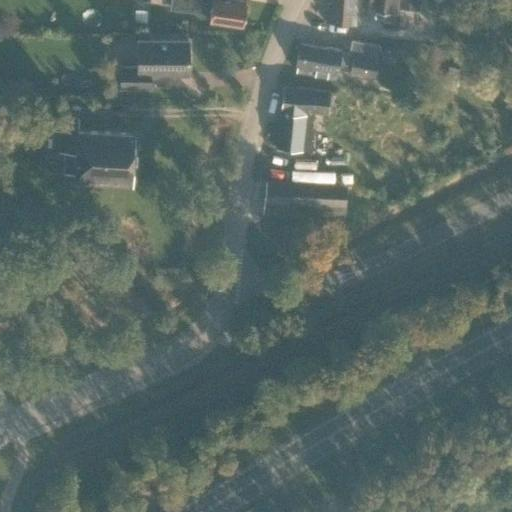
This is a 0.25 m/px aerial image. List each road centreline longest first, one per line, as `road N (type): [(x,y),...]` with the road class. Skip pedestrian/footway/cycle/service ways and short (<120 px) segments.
road 1 (trunk): [(209,511),(511,337)]
road 2 (trunk): [(511,196),(328,281),(227,283)]
road 3 (tertiary): [(227,283),(256,103),(296,0)]
road 4 (tertiary): [(0,427),(190,344),(224,307),(227,283)]
